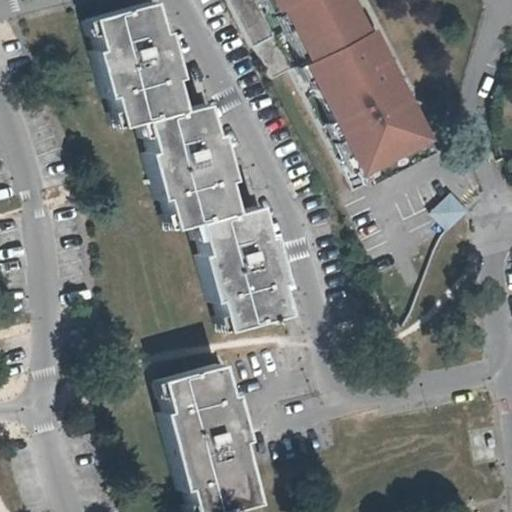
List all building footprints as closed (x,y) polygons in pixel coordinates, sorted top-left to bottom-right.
[(133,117),(170,108),(163,77),(169,75),(158,29),(152,29),(144,0),(140,0),(83,13),(90,45),(84,46),(95,93),(102,92),(108,122),(133,117)] [(224,0),(247,45),(249,44),(266,77),(284,67),(345,189),(420,151),(383,76),(387,74),(381,62),(377,64),(344,0),(224,0)] [(159,225),(184,220),(221,211),(214,183),(213,180),(218,178),(208,133),(203,133),(202,133),(195,103),(170,108),(133,117),(139,144),(140,149),(136,150),(146,195),(151,194),(159,225)] [(440,229),(459,209),(442,194),(424,213),(440,229)] [(202,297),(210,329),(269,315),(272,314),(265,282),(269,281),(264,263),(257,233),(254,233),(248,209),(247,206),(221,211),(184,220),(184,221),(191,251),(187,253),(193,277),(198,298),(202,297)] [(172,489),(177,511),(212,511),(242,504),(226,441),(233,440),(221,390),(214,392),(207,364),(144,380),(152,409),(146,411),(165,490),(172,489)]
